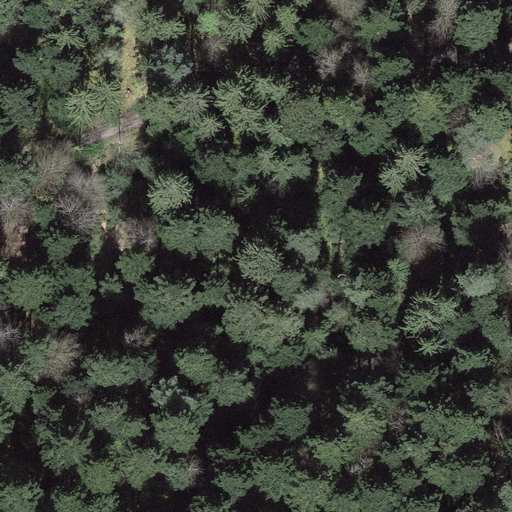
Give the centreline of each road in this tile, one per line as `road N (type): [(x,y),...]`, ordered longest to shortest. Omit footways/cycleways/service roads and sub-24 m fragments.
road 1 (track): [(0,113),(100,72),(420,36),(511,17)]
road 2 (track): [(271,511),(323,393),(370,330),(511,228)]
